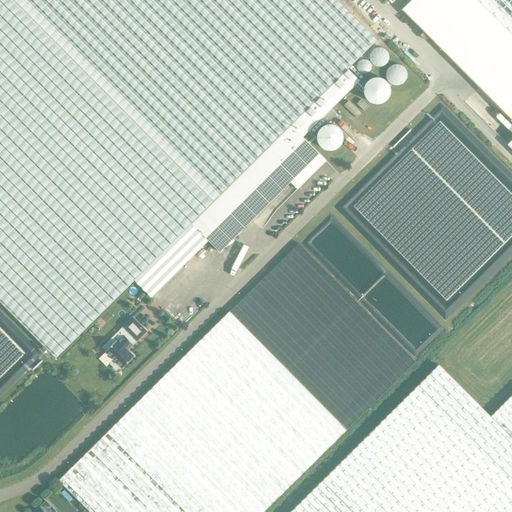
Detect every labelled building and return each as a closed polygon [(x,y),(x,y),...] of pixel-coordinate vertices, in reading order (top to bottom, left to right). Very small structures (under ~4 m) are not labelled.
[(0,0),(0,301),(56,358),(134,281),(191,224),(347,69),(376,40),(336,0),(0,0)] [(511,139),(507,145),(511,149),(511,36),(476,0),(411,0),(401,10),(424,32),(421,36),(425,40),(428,37),(471,80),(511,121),(511,139)] [(511,0),(476,0),(511,36),(511,0)] [(191,224),(208,241),(220,252),(290,182),(297,189),(326,161),(303,137),(359,82),(347,69),(191,224)] [(367,106),(361,100),(357,104),(363,110),(367,106)] [(361,113),(348,101),(344,105),(357,117),(361,113)] [(151,298),(193,256),(208,241),(191,224),(134,281),(151,298)] [(59,481),(89,511),(263,511),(347,430),(229,311),(59,481)] [(137,341),(147,331),(133,317),(130,319),(123,327),(129,333),(125,336),(124,336),(119,341),(117,340),(112,344),(109,341),(103,347),(106,350),(105,351),(114,360),(110,364),(116,370),(120,367),(122,369),(134,357),(127,349),(130,346),(131,347),(133,345),(132,344),(136,340),(137,341)] [(395,511),(490,417),(439,365),(291,511),(395,511)] [(511,511),(511,395),(491,416),(490,417),(395,511),(511,511)]
